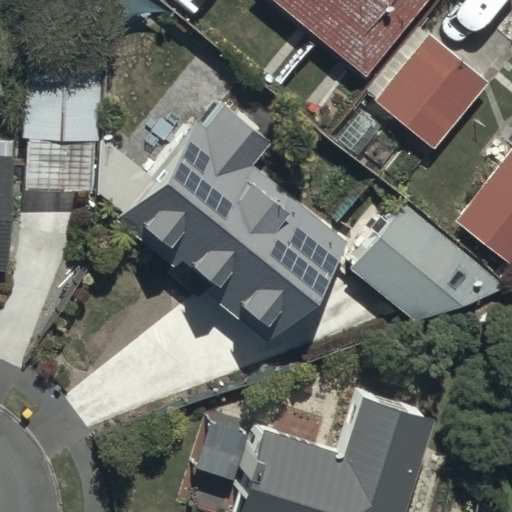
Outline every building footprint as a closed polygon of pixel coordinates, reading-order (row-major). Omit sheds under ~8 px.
[(282,0),(362,66),(416,0),(282,0)] [(378,86),(371,94),(431,144),(487,78),(415,18),(366,76),(378,86)] [(96,135),(97,60),(21,59),(19,132),(23,132),(22,186),(89,188),(90,135),(96,135)] [(195,114),(114,211),(162,250),(154,260),(193,293),(201,284),(259,332),(341,234),(248,157),(267,134),(221,96),(201,120),(195,114)] [(511,134),(450,210),(503,254),(511,243),(511,134)] [(501,279),(401,195),(345,261),(403,312),(501,279)] [(388,511),(422,402),(352,380),(335,438),(254,414),(223,511),(388,511)] [(511,421),(499,428),(511,454),(511,421)]
